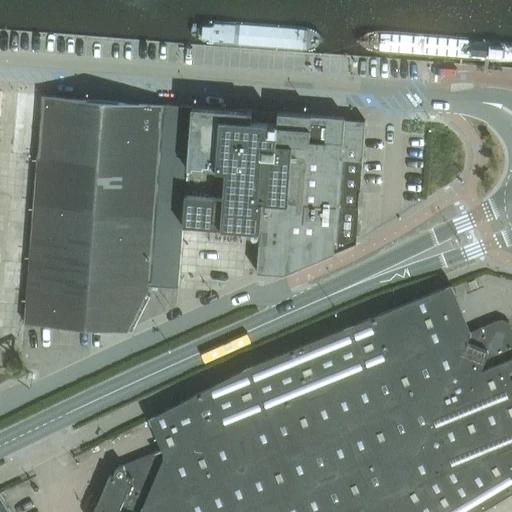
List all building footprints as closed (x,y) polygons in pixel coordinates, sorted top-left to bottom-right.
[(345,31),(285,27),(283,47),(343,51),(345,31)] [(429,38),(369,33),(367,53),(427,57),(429,38)] [(0,133),(3,134),(9,79),(0,78),(0,133)] [(118,100),(111,99),(87,97),(87,98),(83,98),(64,96),(60,96),(43,94),(38,155),(37,160),(37,161),(36,176),(36,178),(35,193),(34,192),(34,194),(35,194),(34,209),(33,209),(33,210),(34,210),(32,225),(32,226),(31,241),(31,242),(30,257),(29,257),(29,259),(30,259),(25,323),(126,331),(149,284),(150,268),(152,250),(151,250),(152,235),(153,235),(154,218),(155,203),(157,185),(156,185),(158,170),(159,153),(163,104),(145,102),(145,103),(141,102),(122,100),(122,101),(118,101),(118,100)] [(191,106),(181,106),(163,104),(159,153),(158,170),(156,185),(157,185),(155,203),(154,218),(153,235),(152,235),(151,250),(152,250),(150,268),(149,284),(177,286),(182,224),(188,161),(191,106)] [(260,230),(261,230),(263,200),(257,200),(260,160),(271,161),(274,158),(276,122),(265,121),(265,124),(253,122),(253,114),(249,109),(241,109),(240,110),(191,106),(188,161),(182,224),(260,230)] [(277,122),(276,122),(274,158),(271,161),(260,160),(257,200),(263,200),(261,230),(260,230),(257,271),(283,273),(355,243),(365,120),(344,117),(310,114),(310,115),(278,113),(277,122)] [(476,511),(511,491),(511,328),(511,327),(510,328),(508,324),(501,320),(496,322),(496,321),(478,328),(474,334),(470,331),(459,306),(454,293),(451,286),(452,286),(451,285),(450,285),(449,285),(248,366),(247,366),(247,367),(151,417),(150,417),(149,417),(149,418),(149,419),(150,419),(162,449),(115,468),(112,475),(110,473),(93,511),(476,511)] [(0,511),(10,511),(9,510),(8,507),(0,494),(0,511)]
